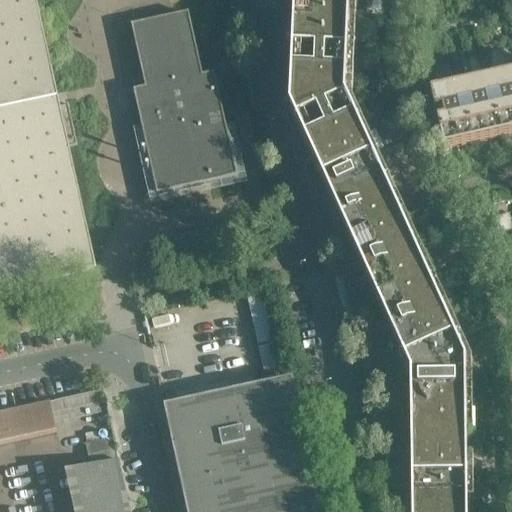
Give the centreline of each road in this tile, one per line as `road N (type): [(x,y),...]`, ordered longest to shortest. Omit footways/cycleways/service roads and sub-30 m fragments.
road 1 (residential): [(170,511),(137,362),(122,351),(0,377)]
road 2 (residential): [(372,511),(319,281)]
